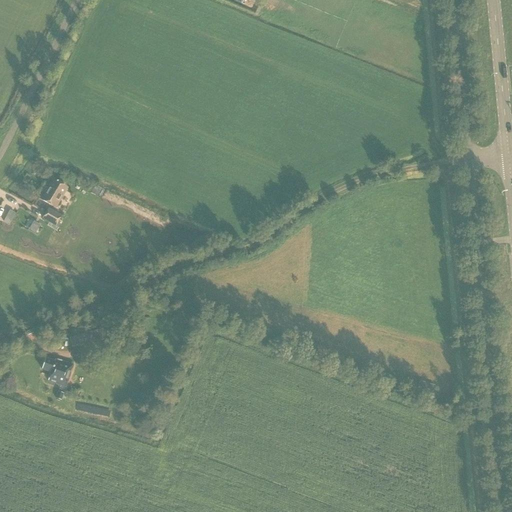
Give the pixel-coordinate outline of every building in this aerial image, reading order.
[(57,182),(56,181),(56,182),(53,180),(41,200),(55,208),(67,188),(65,187),(65,186),(62,184),(60,184),(57,182)] [(48,209),(42,219),(55,226),(61,217),(48,209)] [(105,329),(77,336),(69,338),(71,348),(79,346),(79,348),(107,340),(107,339),(111,338),(108,329),(105,330),(105,329)] [(65,387),(72,366),(55,360),(54,362),(45,359),(41,369),(50,372),(47,381),(65,387)] [(407,390),(431,397),(434,386),(419,382),(418,384),(409,381),(407,390)]
